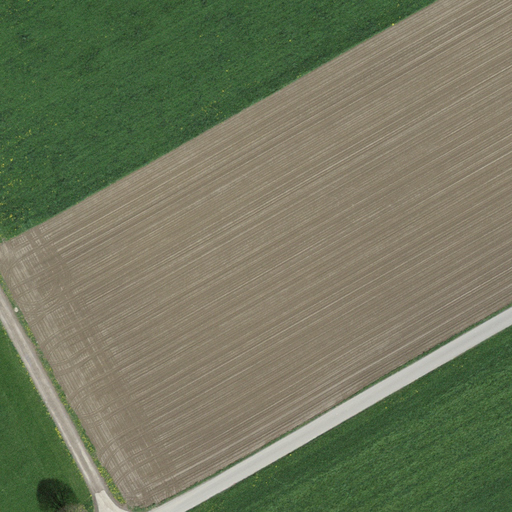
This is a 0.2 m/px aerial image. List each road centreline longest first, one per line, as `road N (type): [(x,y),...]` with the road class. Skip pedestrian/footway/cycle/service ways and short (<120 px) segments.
road 1 (unclassified): [(164,511),(511,314)]
road 2 (track): [(110,511),(0,306)]
